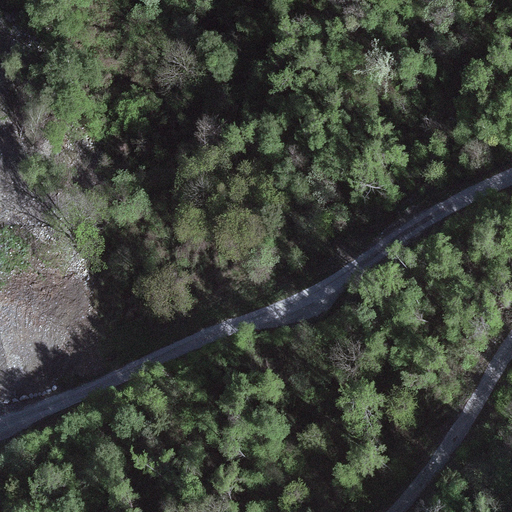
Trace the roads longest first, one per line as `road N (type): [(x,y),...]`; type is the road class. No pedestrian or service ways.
road 1 (track): [(0,424),(286,308),(424,214),(511,173)]
road 2 (track): [(511,354),(450,461),(409,511)]
